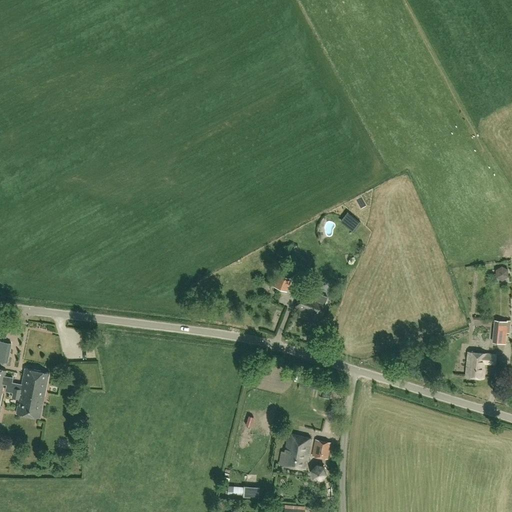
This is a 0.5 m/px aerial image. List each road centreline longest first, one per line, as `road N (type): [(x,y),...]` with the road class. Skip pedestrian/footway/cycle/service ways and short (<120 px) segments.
road 1 (unclassified): [(354,372),(268,342),(0,307)]
road 2 (unclassified): [(511,419),(354,372)]
road 3 (unclassified): [(345,511),(354,372)]
